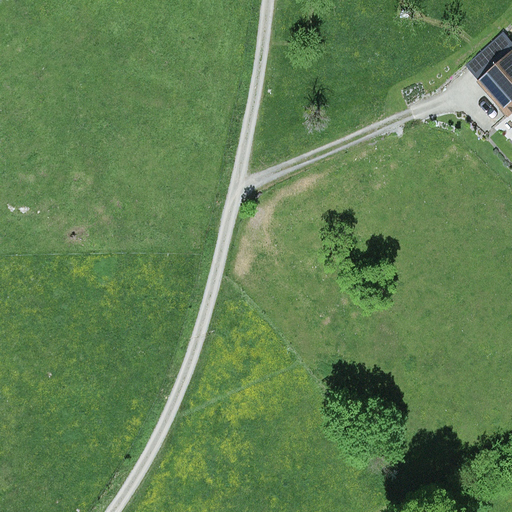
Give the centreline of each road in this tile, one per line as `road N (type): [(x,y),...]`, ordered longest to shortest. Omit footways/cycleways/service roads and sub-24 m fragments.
road 1 (track): [(115,511),(180,392),(223,272),(269,0)]
road 2 (track): [(243,187),(455,96)]
